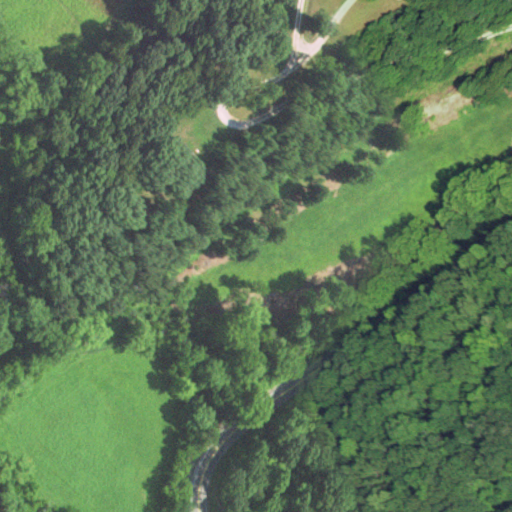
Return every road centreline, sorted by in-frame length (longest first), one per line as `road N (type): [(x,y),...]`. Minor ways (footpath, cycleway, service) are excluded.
road 1 (residential): [(511,30),(410,59),(241,126),(223,120),(223,97),(283,76),(352,0)]
road 2 (secondary): [(204,511),(203,471),(231,429),(511,231)]
